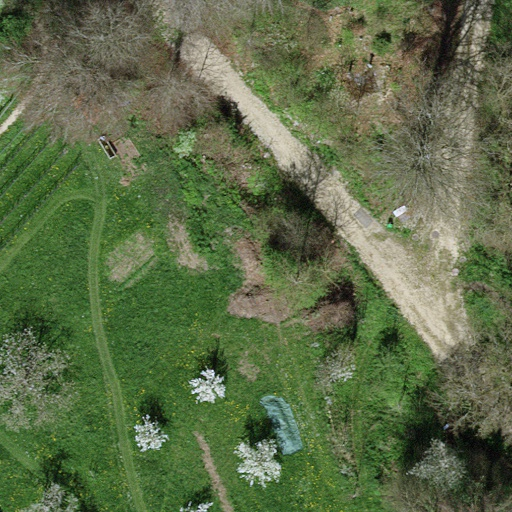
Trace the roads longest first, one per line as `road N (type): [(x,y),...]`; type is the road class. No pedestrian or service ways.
road 1 (unclassified): [(428,330),(149,0)]
road 2 (unclassified): [(476,0),(443,153),(428,330)]
road 3 (unclassified): [(511,434),(486,412),(428,330)]
